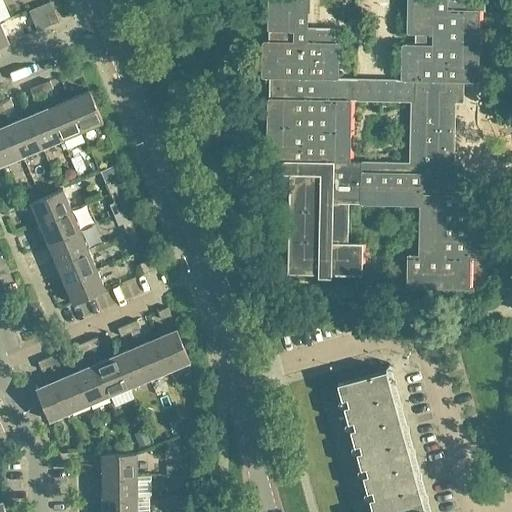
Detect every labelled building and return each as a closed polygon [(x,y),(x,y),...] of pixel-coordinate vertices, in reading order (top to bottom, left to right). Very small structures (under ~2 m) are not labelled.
[(331,278),(331,275),(361,276),(362,244),(347,244),(348,203),(360,203),(408,204),(419,204),(419,205),(421,205),(420,255),(406,254),(405,286),(407,286),(469,287),(470,256),(485,256),(485,255),(484,255),(485,194),(486,194),(486,193),(460,193),(460,173),(487,174),(486,172),(458,171),(458,163),(455,162),(456,101),(459,101),(459,92),(477,92),(477,91),(463,90),(463,81),(477,81),(477,80),(476,80),(477,9),(484,9),(484,0),(408,0),(408,32),(407,32),(407,33),(415,34),(415,43),(402,43),(402,45),(403,45),(403,79),(396,79),(396,90),(356,90),(356,78),(336,78),(337,44),(338,43),(338,42),(334,42),(334,30),(335,28),(307,28),(307,0),(268,0),(268,30),(267,30),(267,31),(268,31),(268,41),(262,41),(262,42),(263,42),(262,77),(262,78),(269,78),(269,98),(268,98),(268,99),(269,99),(267,160),(266,160),(266,161),(272,161),(281,161),(281,174),(289,175),(289,178),(288,226),(287,274),(317,275),(317,278),(331,278)] [(58,23),(54,12),(46,16),(50,26),(58,23)] [(82,77),(79,69),(69,73),(73,81),(82,77)] [(52,90),(48,82),(39,86),(42,94),(52,90)] [(42,94),(39,86),(29,90),(32,98),(42,94)] [(102,123),(88,91),(68,100),(81,131),(102,123)] [(0,105),(2,111),(12,106),(8,98),(0,101),(0,105)] [(81,131),(68,100),(47,108),(61,140),(81,131)] [(61,140),(47,108),(28,116),(41,148),(61,140)] [(41,148),(28,116),(8,125),(21,157),(41,148)] [(21,157),(8,125),(0,128),(0,162),(1,165),(21,157)] [(71,201),(104,184),(99,174),(66,192),(71,201)] [(117,191),(113,181),(105,185),(109,194),(117,191)] [(70,210),(62,190),(30,203),(39,224),(70,210)] [(121,201),(117,191),(109,194),(113,204),(121,201)] [(29,207),(7,213),(11,226),(33,219),(29,207)] [(79,230),(70,210),(39,224),(47,243),(79,230)] [(134,231),(130,221),(121,225),(125,234),(134,231)] [(87,250),(79,230),(47,243),(55,264),(87,250)] [(138,240),(134,231),(125,234),(129,244),(138,240)] [(96,270),(87,250),(55,264),(64,283),(96,270)] [(151,271),(147,261),(138,265),(143,275),(151,271)] [(104,291),(96,270),(64,283),(72,304),(104,291)] [(170,316),(166,308),(157,312),(160,321),(170,316)] [(139,329),(136,321),(126,325),(129,333),(139,329)] [(129,333),(126,325),(116,329),(120,337),(129,333)] [(189,362),(176,330),(155,339),(168,371),(189,362)] [(100,346),(96,337),(86,342),(89,350),(100,346)] [(168,371),(155,339),(135,347),(148,379),(168,371)] [(89,350),(86,342),(76,346),(80,354),(89,350)] [(148,379),(135,347),(115,356),(128,388),(148,379)] [(60,362),(56,354),(46,358),(50,367),(60,362)] [(128,388),(115,356),(95,364),(109,396),(128,388)] [(50,367),(46,358),(37,363),(40,371),(50,367)] [(109,396),(95,364),(75,372),(89,404),(109,396)] [(424,511),(385,370),(336,383),(371,511),(424,511)] [(89,404),(75,372),(55,381),(69,412),(89,404)] [(69,412),(55,381),(35,389),(48,421),(69,412)] [(145,429),(132,434),(137,447),(150,442),(145,429)] [(136,476),(136,454),(101,455),(101,476),(136,476)] [(187,475),(187,464),(177,465),(177,475),(187,475)] [(187,486),(187,475),(177,475),(177,486),(187,486)] [(136,498),(136,476),(101,476),(102,499),(136,498)] [(136,511),(136,498),(102,499),(101,511),(136,511)]
